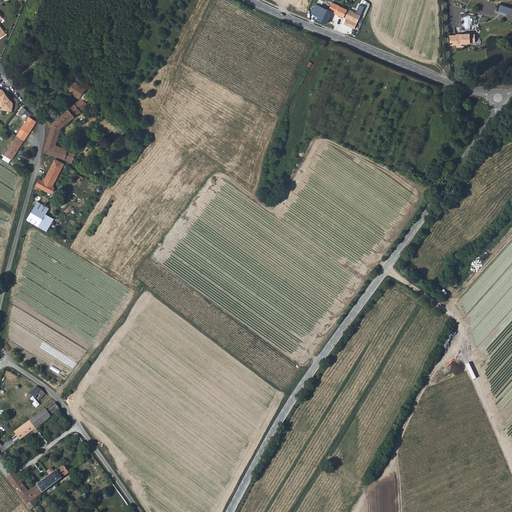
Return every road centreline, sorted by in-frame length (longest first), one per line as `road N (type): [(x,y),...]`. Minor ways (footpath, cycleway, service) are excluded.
road 1 (unclassified): [(228,511),(282,413),(497,106)]
road 2 (residential): [(0,306),(41,141),(36,114),(0,65)]
road 3 (unclassified): [(490,95),(250,0)]
road 4 (track): [(384,268),(451,313),(511,462)]
road 5 (residential): [(140,511),(61,400),(0,344)]
road 6 (track): [(463,343),(435,368),(395,445),(399,511)]
